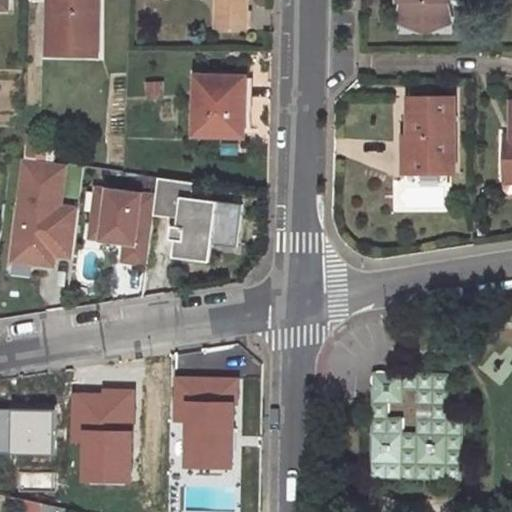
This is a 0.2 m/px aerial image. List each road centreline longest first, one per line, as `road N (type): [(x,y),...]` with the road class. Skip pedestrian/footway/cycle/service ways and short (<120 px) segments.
road 1 (residential): [(0,355),(298,298)]
road 2 (residential): [(298,298),(306,0)]
road 3 (residential): [(298,298),(511,264)]
road 4 (residential): [(291,511),(298,298)]
